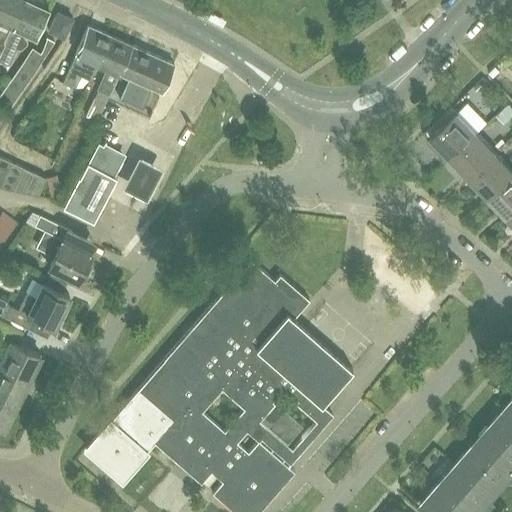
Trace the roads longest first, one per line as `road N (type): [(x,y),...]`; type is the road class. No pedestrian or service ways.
road 1 (residential): [(34,486),(128,299),(216,192),(251,183),(322,193)]
road 2 (residential): [(328,511),(511,298)]
road 3 (residential): [(131,0),(311,105),(330,108)]
road 4 (residential): [(322,193),(388,199),(424,213),(511,295)]
road 5 (residential): [(330,108),(355,108),(383,94),(478,0)]
